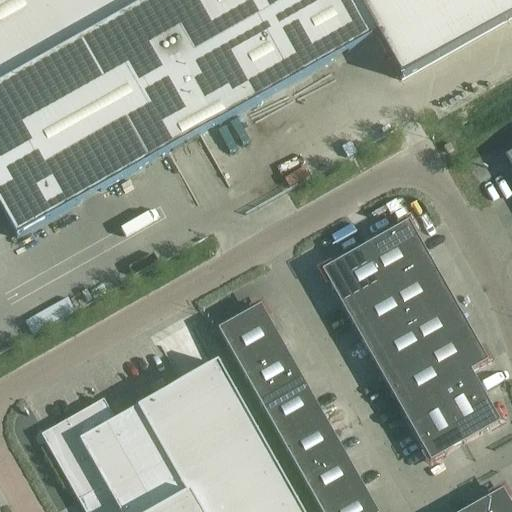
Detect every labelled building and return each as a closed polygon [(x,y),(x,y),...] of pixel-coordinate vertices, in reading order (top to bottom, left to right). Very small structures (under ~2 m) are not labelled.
[(511,0),(0,0),(0,212),(16,241),(372,41),(400,90),(511,27),(511,0)] [(429,466),(464,446),(499,426),(470,375),(487,365),(408,226),(321,275),(429,466)] [(217,333),(237,368),(318,511),(373,511),(260,309),(217,333)] [(81,511),(299,511),(217,366),(137,412),(186,499),(164,511),(117,511),(104,489),(78,504),(81,511)] [(115,424),(103,403),(46,435),(44,444),(78,504),(104,489),(117,511),(164,511),(186,499),(137,412),(115,424)] [(511,511),(502,494),(469,511),(511,511)]
